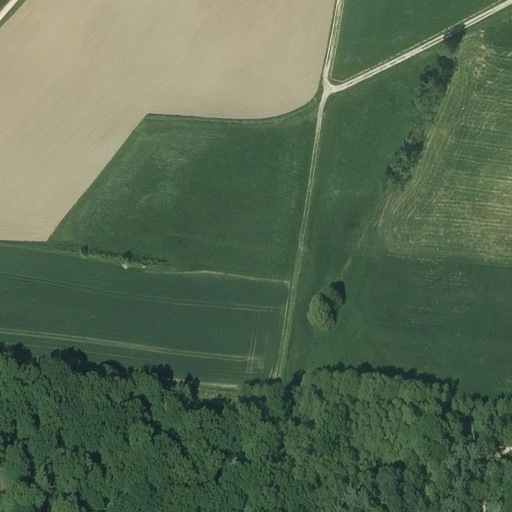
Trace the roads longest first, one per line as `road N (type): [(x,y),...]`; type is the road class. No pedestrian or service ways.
road 1 (track): [(276,381),(323,97)]
road 2 (track): [(0,364),(246,386),(276,381)]
road 3 (track): [(214,511),(218,489),(208,472),(84,460),(0,430)]
road 4 (track): [(323,97),(511,3)]
